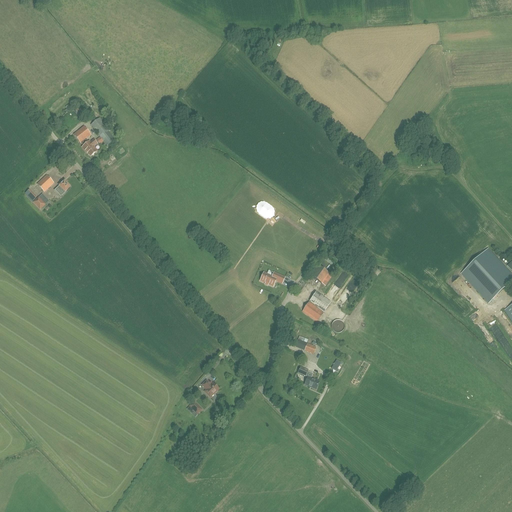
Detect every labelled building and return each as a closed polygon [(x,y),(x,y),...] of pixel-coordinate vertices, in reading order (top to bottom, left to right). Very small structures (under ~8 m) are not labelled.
[(81,121),(89,114),(82,106),(74,112),(81,121)] [(107,146),(115,140),(108,131),(109,130),(100,119),(91,125),(107,146)] [(68,130),(70,132),(67,135),(69,138),(74,133),(73,132),(80,125),(76,121),(68,130)] [(86,139),(91,136),(84,127),(74,135),(81,144),(81,143),(84,147),(82,148),(85,152),(86,151),(91,157),(97,152),(93,146),(97,144),(94,140),(90,143),(90,142),(89,142),(86,139)] [(439,161),(449,154),(447,151),(437,158),(439,161)] [(45,192),(54,184),(47,176),(37,185),(45,192)] [(54,191),(58,194),(59,193),(62,196),(66,193),(65,192),(70,187),(70,186),(70,185),(69,184),(68,184),(65,181),(54,191)] [(46,205),(39,197),(32,203),(40,211),(46,205)] [(462,274),(489,303),(511,281),(511,274),(511,273),(510,274),(488,250),(462,274)] [(364,272),(369,265),(364,261),(359,268),(364,272)] [(325,286),(333,276),(317,265),(310,275),(325,286)] [(264,273),(260,281),(273,287),(274,284),(275,281),(276,281),(282,284),(285,278),(281,276),(274,273),(272,277),(264,273)] [(306,284),(302,281),(296,289),(300,292),(306,284)] [(317,322),(318,320),(328,306),(314,296),(302,311),(317,322)] [(287,308),(295,315),(299,309),(292,303),(287,308)] [(340,333),(345,325),(337,320),(332,327),(340,333)] [(490,344),(493,342),(484,325),(481,327),(490,344)] [(304,351),(308,343),(298,339),(295,347),(304,351)] [(314,354),(316,348),(307,344),(304,351),(314,354)] [(336,360),(331,369),(336,372),(341,363),(336,360)] [(300,367),(298,373),(305,376),(308,370),(300,367)] [(316,390),(319,382),(308,377),(304,385),(316,390)] [(206,381),(202,385),(207,390),(205,392),(210,397),(215,393),(216,393),(217,392),(217,390),(219,389),(213,384),(211,386),(206,381)] [(194,402),(190,406),(197,414),(202,410),(194,402)]
